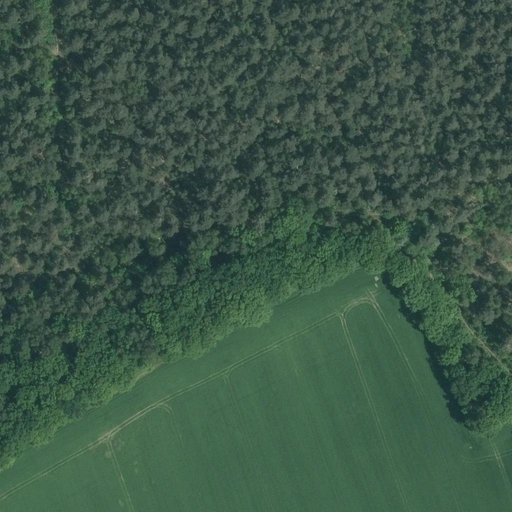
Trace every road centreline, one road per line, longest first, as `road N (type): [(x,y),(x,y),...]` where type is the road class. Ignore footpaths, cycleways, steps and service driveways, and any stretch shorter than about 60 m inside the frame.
road 1 (track): [(58,0),(59,161),(12,282)]
road 2 (track): [(511,374),(390,214)]
